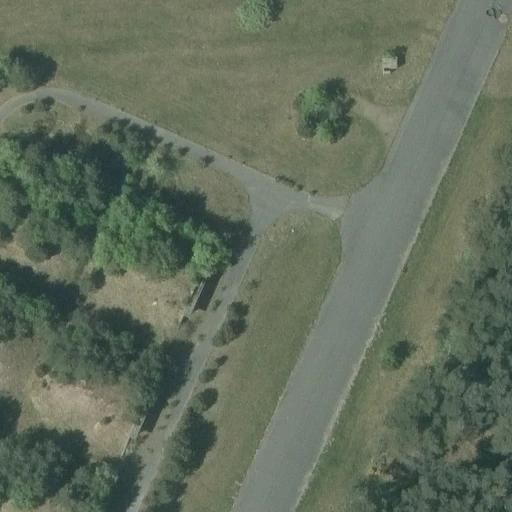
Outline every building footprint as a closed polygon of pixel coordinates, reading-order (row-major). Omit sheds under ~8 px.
[(83,177),(15,147),(0,180),(0,260),(37,277),(55,275),(81,262),(102,213),(96,189),(83,177)] [(173,339),(222,230),(135,196),(118,204),(108,216),(87,266),(84,281),(94,303),(173,339)] [(28,296),(0,283),(0,395),(5,396),(25,383),(47,336),(43,312),(28,296)] [(120,459),(167,356),(83,321),(66,330),(51,346),(32,391),(33,409),(45,426),(120,459)] [(0,511),(95,511),(111,478),(40,449),(16,454),(0,469),(0,511)]
